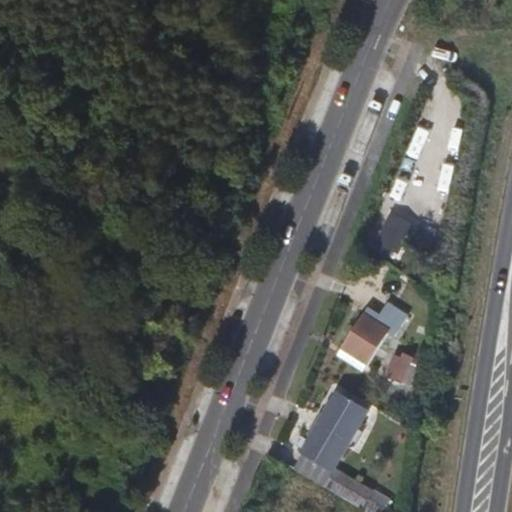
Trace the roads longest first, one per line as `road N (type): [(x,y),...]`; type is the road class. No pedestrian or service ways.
road 1 (secondary): [(187,511),(389,0)]
road 2 (primary): [(511,211),(462,511)]
